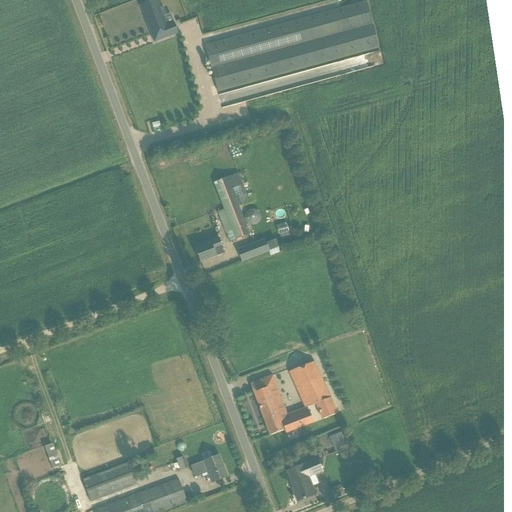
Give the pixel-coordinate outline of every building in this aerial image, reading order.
[(153,0),(139,5),(154,43),(178,35),(170,14),(166,16),(163,7),(160,8),(157,0),(153,0)] [(205,46),(218,93),(378,49),(365,2),(205,46)] [(239,173),(213,184),(229,227),(225,228),(226,233),(225,234),(229,243),(249,235),(239,207),(250,203),(247,195),(239,173)] [(285,224),(276,226),(278,235),(287,232),(285,224)] [(313,242),(320,240),(317,233),(311,235),(313,242)] [(200,263),(223,254),(221,247),(221,246),(218,237),(200,244),(201,247),(195,250),(200,263)] [(274,241),(236,251),(239,263),(278,253),(274,241)] [(272,376),(250,385),(270,436),(284,431),(286,435),(313,424),(307,408),(315,405),(321,421),(336,415),(315,362),(289,372),(303,408),(287,415),(272,376)] [(328,436),(334,451),(346,447),(340,432),(328,436)] [(54,473),(61,471),(52,444),(44,447),(54,473)] [(218,456),(190,467),(194,478),(202,475),(203,478),(207,476),(210,484),(227,478),(218,456)] [(176,460),(180,472),(187,469),(183,457),(176,460)] [(323,472),(318,460),(287,472),(295,492),(293,493),(297,502),(315,495),(312,487),(318,485),(314,476),(323,472)] [(83,481),(90,503),(136,486),(128,463),(83,481)] [(93,511),(165,511),(188,504),(178,479),(93,511)] [(332,496),(342,492),(340,486),(330,490),(332,496)]
